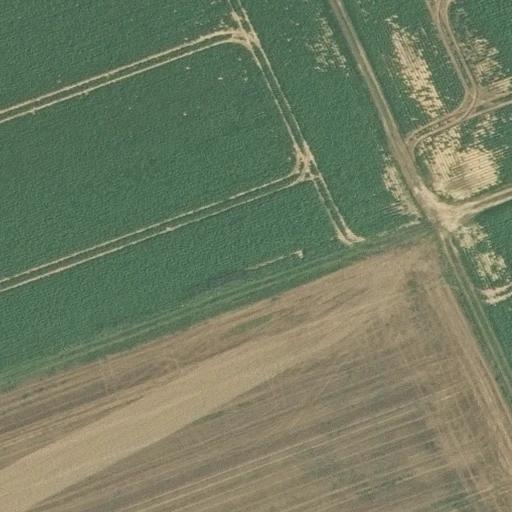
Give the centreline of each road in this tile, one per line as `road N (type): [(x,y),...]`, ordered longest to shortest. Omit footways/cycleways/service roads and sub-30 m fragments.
road 1 (track): [(511,389),(438,221),(0,383)]
road 2 (track): [(332,0),(438,221)]
